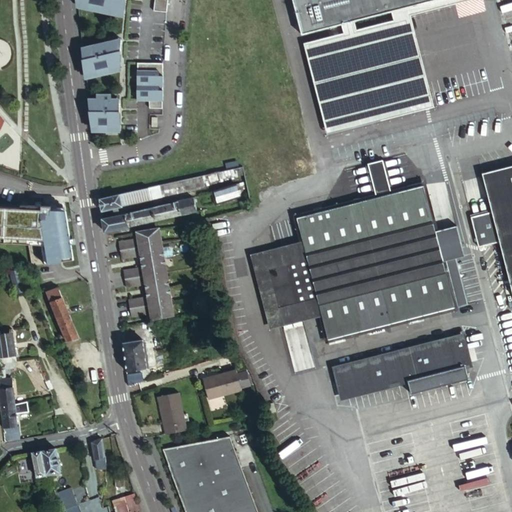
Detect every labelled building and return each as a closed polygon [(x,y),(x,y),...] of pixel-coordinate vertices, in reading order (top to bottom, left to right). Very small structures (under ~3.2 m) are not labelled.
[(77,0),(78,4),(88,6),(89,3),(94,4),(94,7),(108,10),(109,7),(114,8),(113,11),(124,13),(125,0),(77,0)] [(154,0),(153,10),(166,12),(168,0),(154,0)] [(292,0),(302,36),(341,26),(354,23),(391,14),(444,0),(292,0)] [(354,23),(341,26),(343,34),(303,45),(326,136),(433,109),(411,18),(477,0),(444,0),(391,14),(393,22),(356,31),(354,23)] [(99,44),(82,48),(86,75),(93,74),(92,71),(97,70),(98,73),(121,67),(122,39),(110,42),(110,44),(104,46),(100,47),(99,44)] [(138,63),(137,100),(150,100),(150,108),(163,108),(163,100),(164,71),(163,71),(163,63),(138,63)] [(89,99),(92,128),(99,128),(99,125),(105,125),(105,128),(113,128),(112,126),(121,126),(120,99),(112,99),(112,95),(97,95),(97,99),(89,99)] [(511,166),(480,175),(511,297),(511,296),(511,166)] [(236,175),(235,169),(202,176),(204,185),(236,175)] [(192,178),(193,187),(204,185),(202,176),(192,178)] [(192,178),(158,186),(160,195),(194,189),(193,187),(192,178)] [(213,191),(213,192),(216,204),(237,197),(233,184),(213,191)] [(147,188),(148,196),(148,198),(160,195),(158,186),(147,188)] [(298,218),(305,245),(322,313),(329,340),(454,308),(423,186),(298,218)] [(100,198),(102,210),(123,205),(122,201),(128,201),(148,196),(147,188),(100,198)] [(176,200),(177,202),(180,213),(197,209),(193,196),(176,200)] [(177,202),(103,217),(105,230),(180,213),(177,202)] [(74,259),(67,211),(52,210),(52,206),(22,205),(21,208),(0,207),(0,237),(6,238),(5,243),(29,244),(33,266),(74,259)] [(138,231),(139,241),(141,240),(141,244),(159,240),(161,243),(162,243),(160,228),(138,231)] [(139,241),(142,261),(164,255),(162,243),(161,243),(159,240),(141,244),(141,240),(139,241)] [(134,242),(118,245),(120,257),(135,254),(134,242)] [(272,326),(322,313),(305,245),(255,258),(272,326)] [(164,255),(142,261),(146,289),(169,283),(164,255)] [(138,268),(123,271),(126,287),(141,285),(138,268)] [(18,270),(9,273),(16,297),(25,294),(18,270)] [(169,283),(146,289),(151,320),(174,316),(169,283)] [(58,289),(46,291),(58,324),(66,341),(80,338),(58,289)] [(143,298),(128,300),(130,316),(144,314),(143,298)] [(180,324),(149,330),(152,341),(181,334),(180,324)] [(9,330),(0,330),(0,363),(12,362),(14,361),(9,330)] [(462,337),(398,353),(406,382),(407,381),(465,367),(469,365),(462,337)] [(142,340),(123,343),(127,371),(146,369),(142,340)] [(343,398),(406,382),(398,353),(335,369),(343,398)] [(12,362),(0,363),(0,370),(13,369),(12,362)] [(465,367),(407,381),(411,395),(468,380),(465,367)] [(235,368),(219,373),(220,376),(204,381),(205,384),(237,375),(235,368)] [(127,375),(128,385),(142,381),(141,374),(127,375)] [(241,388),(237,375),(205,384),(209,398),(241,388)] [(0,380),(0,405),(13,404),(11,379),(0,380)] [(175,390),(154,397),(166,435),(187,429),(175,390)] [(224,395),(212,398),(215,409),(227,406),(224,395)] [(28,401),(17,402),(17,412),(28,411),(28,401)] [(13,404),(0,405),(0,406),(3,442),(16,440),(13,404)] [(163,449),(186,511),(257,511),(229,436),(163,449)] [(103,438),(92,443),(95,464),(106,463),(103,438)] [(55,449),(31,453),(36,477),(60,473),(55,449)] [(62,506),(77,502),(72,488),(58,492),(62,506)] [(140,511),(136,499),(118,505),(120,511),(140,511)]
